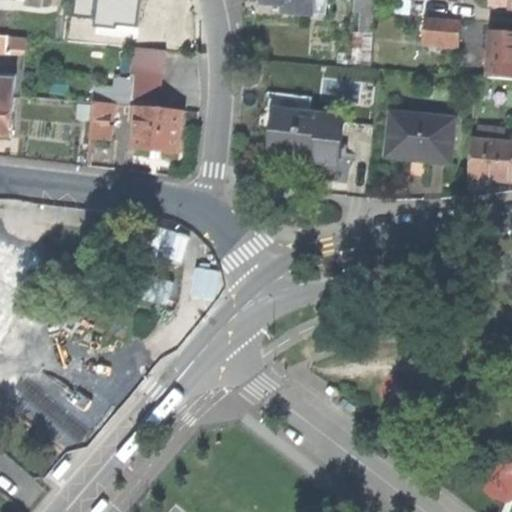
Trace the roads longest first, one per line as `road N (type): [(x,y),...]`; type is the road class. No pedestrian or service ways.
road 1 (residential): [(218,352),(425,511)]
road 2 (secondary): [(511,222),(345,257),(292,288)]
road 3 (secondary): [(292,288),(511,269)]
road 4 (tertiary): [(218,352),(160,403),(71,511)]
road 5 (secondary): [(211,206),(0,182)]
road 6 (residential): [(211,206),(217,34),(210,0)]
road 7 (unknown): [(345,257),(358,109)]
